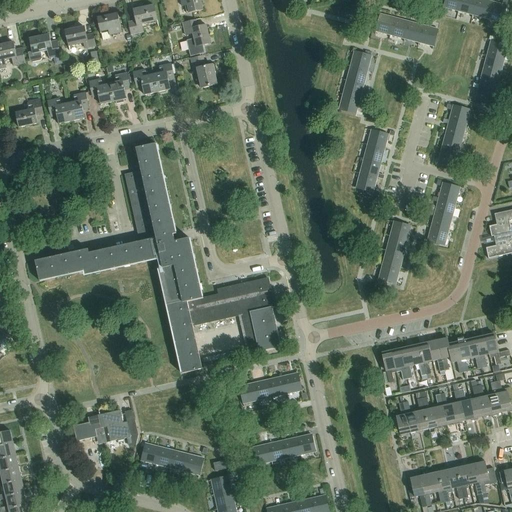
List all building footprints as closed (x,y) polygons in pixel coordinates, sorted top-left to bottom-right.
[(187,14),(203,10),(200,0),(180,0),(182,7),(185,6),(187,14)] [(446,0),(444,9),(458,12),(461,0),(446,0)] [(461,0),(458,12),(473,16),(476,0),(461,0)] [(482,0),(476,0),(473,16),(487,20),(492,2),(482,0)] [(487,20),(502,24),(506,6),(492,2),(487,20)] [(157,21),(154,6),(133,10),(136,21),(128,23),(131,35),(143,32),(141,24),(157,21)] [(100,35),(102,34),(103,41),(110,39),(109,36),(122,33),(118,14),(97,18),(100,35)] [(380,15),(376,32),(390,36),(395,19),(380,15)] [(395,19),(390,36),(405,40),(409,23),(395,19)] [(187,41),(190,57),(205,54),(203,45),(210,44),(206,25),(197,27),(196,20),(183,23),(185,36),(193,34),(194,39),(187,41)] [(409,23),(405,40),(419,44),(424,26),(409,23)] [(424,26),(419,44),(433,47),(438,30),(424,26)] [(84,49),(96,46),(93,34),(86,36),(84,27),(65,31),(68,46),(83,43),(84,49)] [(51,42),(49,35),(29,39),(32,52),(28,53),(30,61),(32,62),(40,61),(42,58),(40,52),(47,51),(49,59),(60,56),(57,41),(51,42)] [(487,57),(504,61),(508,46),(496,43),(491,42),(487,57)] [(4,60),(12,58),(14,66),(25,64),(22,49),(15,51),(13,43),(0,45),(0,69),(6,68),(4,60)] [(371,57),(354,52),(350,66),(367,71),(371,57)] [(214,72),(216,72),(215,65),(205,67),(202,56),(191,59),(194,73),(197,72),(201,88),(216,85),(214,72)] [(483,71),(501,75),(504,61),(487,57),(483,71)] [(153,75),(157,93),(170,90),(168,79),(174,78),(171,64),(159,67),(160,73),(153,75)] [(367,71),(350,66),(346,81),(364,85),(367,71)] [(144,95),(157,93),(153,75),(146,76),(145,70),(133,73),(135,86),(142,84),(144,95)] [(480,86),(497,90),(501,75),(483,71),(480,86)] [(116,83),(109,84),(113,102),(116,102),(116,104),(124,102),(123,100),(126,99),(124,88),(130,87),(127,74),(115,76),(116,83)] [(100,105),(113,102),(109,84),(102,86),(101,79),(89,82),(92,95),(98,94),(100,105)] [(364,85),(346,81),(342,95),(360,100),(364,85)] [(493,104),(497,90),(480,86),(476,100),(493,104)] [(68,104),(72,121),(85,119),(82,108),(88,106),(85,93),(73,96),(74,102),(68,104)] [(342,95),(339,109),(356,114),(360,100),(342,95)] [(59,124),(72,121),(68,104),(60,105),(59,99),(47,101),(50,115),(57,113),(59,124)] [(36,117),(43,116),(40,101),(27,104),(29,111),(15,114),(19,128),(37,124),(36,117)] [(450,121),(466,125),(470,111),(454,106),(450,121)] [(446,135),(462,140),(466,125),(450,121),(446,135)] [(371,130),(367,145),(384,149),(388,135),(371,130)] [(442,150),(459,154),(462,140),(446,135),(442,150)] [(141,172),(146,192),(155,235),(139,239),(139,242),(89,254),(88,250),(69,254),(68,246),(52,250),(54,258),(35,262),(40,282),(84,272),(85,276),(160,259),(162,268),(159,269),(182,374),(202,370),(193,327),(187,303),(203,299),(203,298),(190,238),(178,241),(156,145),(136,149),(141,172)] [(367,145),(364,159),(381,164),(384,149),(367,145)] [(455,169),(459,154),(442,150),(438,164),(455,169)] [(381,164),(364,159),(360,174),(377,178),(381,164)] [(146,192),(141,172),(124,175),(129,196),(146,192)] [(377,178),(360,174),(356,188),(373,193),(377,178)] [(439,198),(456,203),(460,188),(443,184),(439,198)] [(155,235),(146,192),(129,196),(139,239),(155,235)] [(435,212),(452,217),(456,203),(439,198),(435,212)] [(489,227),(491,237),(494,237),(511,232),(511,231),(509,221),(511,220),(511,210),(494,214),(497,225),(489,227)] [(431,227),(449,231),(452,217),(435,212),(434,217),(431,227)] [(394,222),(390,236),(407,241),(411,226),(394,222)] [(445,246),(449,231),(431,227),(428,241),(445,246)] [(486,248),(488,259),(511,253),(511,244),(511,241),(511,231),(511,232),(494,237),(496,246),(486,248)] [(390,236),(386,251),(403,255),(407,241),(390,236)] [(386,251),(382,265),(400,270),(403,255),(386,251)] [(396,284),(400,270),(382,265),(378,280),(396,284)] [(218,294),(203,298),(203,299),(187,303),(193,327),(238,317),(245,348),(257,345),(258,352),(281,347),(272,307),(275,307),(268,278),(217,289),(218,294)] [(2,328),(0,330),(0,350),(1,352),(13,343),(5,332),(2,328)] [(488,334),(485,335),(490,359),(495,358),(496,365),(501,364),(495,334),(489,335),(488,334)] [(482,337),(476,338),(483,369),(487,368),(485,356),(489,355),(490,359),(485,335),(482,335),(482,337)] [(453,363),(448,343),(447,337),(444,338),(444,339),(438,341),(445,371),(449,370),(447,359),(451,358),(452,363),(453,363)] [(478,370),(483,369),(476,338),(470,340),(470,338),(466,339),(471,359),(475,358),(478,370)] [(463,341),(457,342),(464,373),(469,372),(466,360),(471,359),(466,339),(463,340),(463,341)] [(429,363),(433,362),(429,341),(426,342),(426,344),(420,345),(427,375),(431,374),(429,363)] [(440,372),(445,371),(438,341),(432,342),(432,341),(429,341),(433,362),(438,361),(440,372)] [(451,342),(448,343),(453,363),(457,362),(460,374),(464,373),(457,342),(452,344),(451,342)] [(401,349),(408,380),(412,379),(410,367),(415,366),(410,345),(407,346),(408,348),(401,349)] [(427,375),(420,345),(414,346),(414,345),(410,345),(415,366),(420,365),(422,376),(427,375)] [(408,380),(401,349),(395,350),(395,349),(392,350),(396,373),(401,372),(403,381),(408,380)] [(388,350),(389,352),(382,353),(383,355),(378,356),(380,364),(384,363),(389,384),(394,383),(392,374),(396,373),(392,350),(388,350)] [(298,374),(283,377),(287,394),(302,391),(298,374)] [(283,377),(268,380),(272,398),(287,394),(283,377)] [(268,380),(254,384),(258,401),(272,398),(268,380)] [(511,412),(511,411),(508,392),(507,389),(502,390),(500,382),(495,383),(502,413),(509,411),(509,413),(511,412)] [(488,394),(493,416),(497,416),(497,414),(502,413),(495,383),(491,384),(493,392),(488,394)] [(254,384),(239,387),(243,404),(258,401),(254,384)] [(477,387),(484,417),(489,416),(490,417),(493,416),(488,394),(484,394),(483,386),(477,387)] [(484,417),(477,387),(472,388),(475,400),(471,401),(475,420),(478,420),(478,418),(484,417)] [(462,390),(459,391),(465,421),(472,420),(472,421),(475,420),(471,401),(470,397),(465,398),(464,390),(462,390)] [(451,402),(457,424),(460,424),(460,422),(465,421),(459,391),(454,392),(456,401),(451,402)] [(451,402),(447,403),(445,394),(440,395),(447,425),(453,424),(453,425),(457,424),(451,402)] [(433,406),(438,429),(442,428),(441,426),(447,425),(440,395),(436,396),(438,405),(433,406)] [(435,429),(438,429),(433,406),(433,409),(430,410),(427,398),(422,399),(428,429),(435,428),(435,429)] [(416,413),(420,433),(423,432),(423,430),(428,429),(422,399),(418,400),(420,412),(416,413)] [(404,403),(410,433),(417,432),(417,433),(420,433),(416,413),(411,414),(409,402),(404,403)] [(410,433),(404,403),(399,404),(402,416),(397,418),(401,437),(404,436),(404,434),(410,433)] [(135,409),(127,411),(129,420),(137,418),(135,409)] [(120,410),(98,415),(101,428),(103,428),(104,431),(100,432),(101,436),(105,435),(107,443),(117,441),(118,441),(124,440),(124,439),(138,436),(135,420),(123,423),(120,410)] [(103,444),(107,443),(105,435),(101,436),(100,432),(104,431),(103,428),(101,428),(98,415),(88,418),(89,423),(73,427),(77,442),(101,437),(103,444)] [(0,447),(13,444),(10,431),(0,433),(0,447)] [(311,435),(297,438),(301,455),(315,452),(311,435)] [(297,438),(282,441),(286,459),(301,455),(297,438)] [(282,441),(268,445),(271,462),(286,459),(282,441)] [(0,447),(0,460),(16,456),(13,444),(0,447)] [(145,444),(141,461),(156,465),(160,448),(145,444)] [(268,445),(253,448),(257,465),(271,462),(268,445)] [(160,448),(156,465),(170,469),(175,451),(160,448)] [(175,451),(170,469),(185,472),(189,455),(175,451)] [(189,455),(185,472),(199,476),(204,459),(189,455)] [(0,474),(1,474),(1,473),(19,469),(16,456),(0,460),(0,474)] [(214,464),(215,471),(226,469),(225,461),(214,464)] [(493,469),(487,470),(485,461),(475,463),(475,465),(482,495),(487,494),(485,486),(490,485),(497,483),(493,469)] [(469,464),(466,465),(470,485),(475,484),(478,496),(482,495),(475,465),(469,466),(469,464)] [(463,467),(457,469),(463,499),(469,497),(466,485),(470,485),(466,465),(463,466),(463,467)] [(451,468),(448,469),(452,489),(456,488),(459,500),(463,499),(457,469),(451,470),(451,468)] [(511,470),(500,473),(502,483),(507,482),(511,502),(511,468),(510,469),(511,470)] [(22,481),(19,469),(1,473),(1,474),(3,482),(0,482),(0,487),(4,487),(4,485),(22,481)] [(445,471),(439,473),(445,503),(450,502),(448,493),(452,493),(452,489),(448,469),(444,470),(445,471)] [(433,472),(429,473),(434,493),(438,492),(441,504),(445,503),(439,473),(433,474),(433,472)] [(426,475),(420,476),(427,507),(432,505),(429,493),(434,493),(429,473),(426,474),(426,475)] [(228,476),(211,480),(214,495),(232,491),(228,476)] [(414,476),(411,477),(415,497),(420,496),(422,508),(427,507),(420,476),(414,478),(414,476)] [(4,485),(4,487),(6,494),(0,495),(0,500),(7,499),(6,497),(24,493),(22,481),(4,485)] [(232,491),(214,495),(217,510),(235,506),(232,491)] [(6,497),(7,499),(9,507),(0,508),(0,511),(7,511),(10,511),(9,510),(27,506),(24,493),(6,497)] [(328,511),(325,496),(310,499),(313,511),(328,511)] [(313,511),(310,499),(296,502),(297,511),(313,511)] [(297,511),(296,502),(281,506),(282,511),(297,511)]
